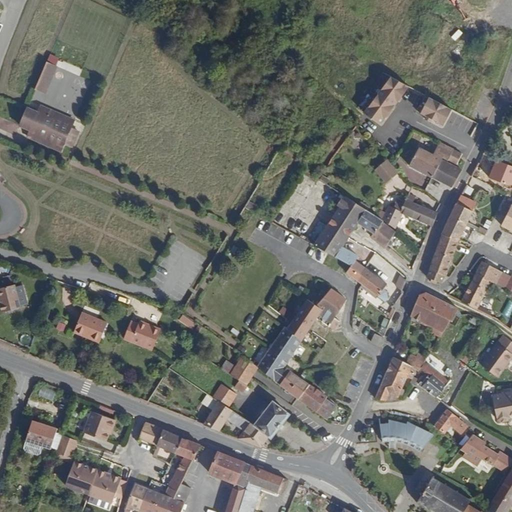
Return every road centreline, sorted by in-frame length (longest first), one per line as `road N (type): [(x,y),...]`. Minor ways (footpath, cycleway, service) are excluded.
road 1 (residential): [(511,76),(385,357)]
road 2 (secondary): [(30,368),(218,441)]
road 3 (residential): [(254,237),(348,286),(349,333),(385,357)]
road 4 (residential): [(385,357),(328,473)]
